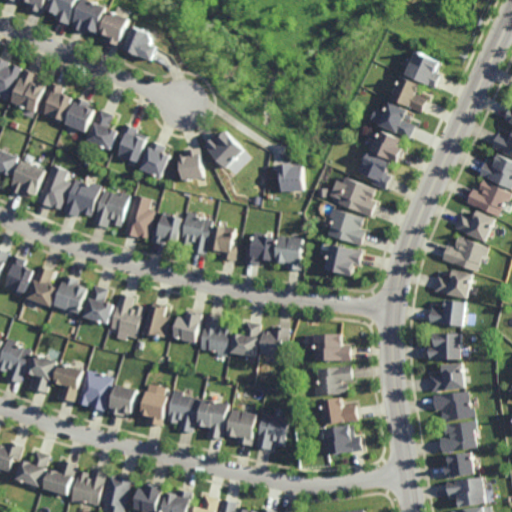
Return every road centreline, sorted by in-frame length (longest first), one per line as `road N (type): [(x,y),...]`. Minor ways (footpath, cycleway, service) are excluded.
road 1 (residential): [(408,511),(391,312),(420,212),(511,14)]
road 2 (residential): [(0,404),(86,436),(303,485),(402,477)]
road 3 (residential): [(0,213),(177,280),(391,312)]
road 4 (residential): [(193,107),(0,26)]
